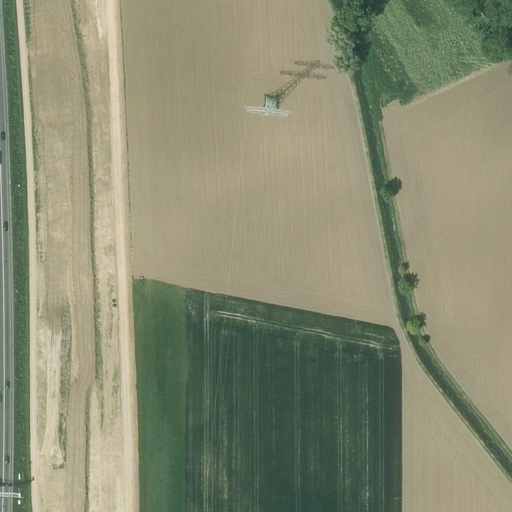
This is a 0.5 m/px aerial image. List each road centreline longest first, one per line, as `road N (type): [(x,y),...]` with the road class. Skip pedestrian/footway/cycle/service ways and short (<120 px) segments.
road 1 (track): [(39,511),(17,0)]
road 2 (unclassified): [(131,511),(110,0)]
road 3 (motorway): [(0,443),(0,262)]
